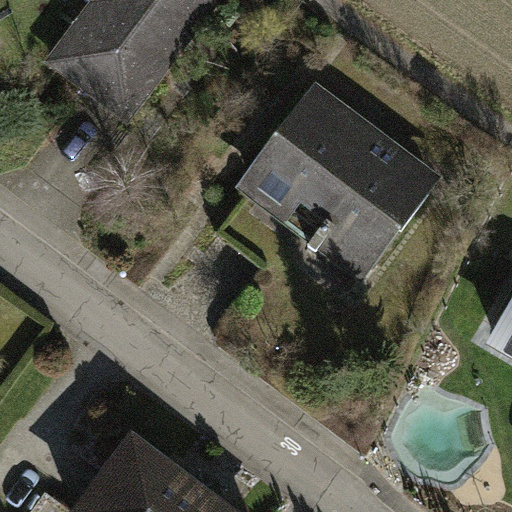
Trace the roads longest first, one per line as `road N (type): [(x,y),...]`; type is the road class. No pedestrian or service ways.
road 1 (residential): [(0,254),(347,511)]
road 2 (track): [(511,135),(323,0)]
